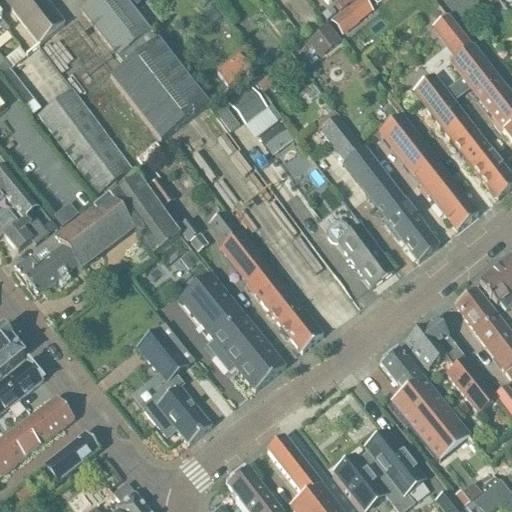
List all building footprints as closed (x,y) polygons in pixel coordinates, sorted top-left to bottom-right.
[(0,0),(38,48),(50,37),(21,0),(0,0)] [(21,0),(50,37),(63,27),(41,0),(21,0)] [(98,0),(81,15),(117,61),(123,69),(108,81),(159,146),(208,108),(207,106),(157,43),(150,35),(150,34),(133,12),(147,0),(146,0),(98,0)] [(339,14),(355,0),(341,0),(333,7),(339,14)] [(359,26),(347,10),(329,23),(341,39),(359,26)] [(448,17),(432,30),(447,50),(455,61),(456,61),(449,67),(460,81),(469,92),(491,120),(511,103),(511,101),(471,49),(448,17)] [(0,39),(9,32),(0,21),(0,20),(1,20),(0,18),(0,78),(10,71),(0,58),(0,39)] [(320,60),(341,44),(328,27),(306,43),(320,60)] [(228,89),(250,71),(238,55),(215,72),(228,89)] [(33,103),(9,72),(1,79),(25,109),(30,118),(40,110),(34,102),(33,103)] [(260,80),(254,84),(263,95),(269,91),(260,80)] [(496,203),(511,190),(511,182),(433,80),(413,96),(496,203)] [(244,128),(267,111),(249,88),(227,106),(244,128)] [(96,198),(132,172),(71,92),(37,119),(96,198)] [(511,103),(491,120),(511,146),(511,103)] [(228,136),(237,129),(222,109),(213,116),(228,136)] [(456,235),(477,219),(399,118),(393,123),(394,124),(379,137),(456,235)] [(362,151),(338,119),(319,133),(343,165),(341,167),(384,222),(404,206),(362,151)] [(279,125),(259,140),(272,158),(292,143),(279,125)] [(23,222),(31,216),(39,210),(5,167),(0,171),(0,202),(5,199),(23,222)] [(152,173),(141,180),(148,190),(160,182),(152,173)] [(29,261),(15,271),(37,299),(77,269),(80,273),(132,233),(151,260),(164,251),(178,239),(179,239),(161,214),(160,213),(145,192),(135,179),(109,199),(108,200),(107,200),(52,244),(29,261)] [(147,191),(145,192),(160,213),(161,214),(176,202),(161,181),(160,182),(148,190),(147,191)] [(62,229),(77,217),(68,206),(53,218),(62,229)] [(404,206),(384,222),(418,266),(438,249),(404,206)] [(0,238),(5,235),(17,224),(7,212),(0,218),(0,238)] [(23,222),(18,226),(18,225),(3,238),(16,254),(31,243),(35,248),(48,237),(56,230),(50,222),(42,229),(31,216),(23,222)] [(301,356),(322,339),(223,216),(207,227),(224,250),(220,253),(301,356)] [(189,222),(176,232),(187,246),(188,245),(197,256),(207,248),(199,237),(200,236),(189,222)] [(351,234),(345,227),(340,224),(334,225),(327,232),(326,235),(326,240),(330,245),(337,247),(371,292),(395,274),(360,227),(351,234)] [(511,261),(510,259),(478,286),(497,307),(511,294),(511,261)] [(252,398),(284,373),(210,281),(180,305),(220,357),(215,361),(227,377),(233,373),(252,398)] [(511,385),(511,338),(475,291),(454,308),(511,385)] [(496,401),(448,341),(448,340),(433,322),(405,346),(427,374),(445,360),(452,369),(454,371),(445,378),(476,416),(496,401)] [(0,378),(23,360),(0,332),(0,331),(0,378)] [(164,331),(137,352),(159,380),(147,389),(158,403),(142,415),(162,441),(173,432),(186,449),(210,429),(184,397),(179,391),(181,389),(182,388),(181,387),(174,378),(187,368),(191,365),(164,331)] [(399,353),(380,368),(403,396),(390,407),(437,466),(470,440),(447,412),(428,389),(422,381),(399,353)] [(0,386),(0,417),(42,383),(27,365),(0,386)] [(511,419),(511,396),(506,389),(495,397),(510,417),(511,419)] [(14,476),(26,466),(23,462),(73,423),(55,401),(0,444),(0,480),(11,472),(14,476)] [(373,485),(385,501),(393,511),(408,511),(414,508),(407,498),(424,485),(386,435),(364,452),(366,456),(383,477),(373,485)] [(50,492),(57,486),(98,453),(84,436),(43,469),(45,471),(25,486),(27,489),(14,499),(23,510),(37,500),(34,496),(46,486),(50,492)] [(289,511),(339,511),(284,441),(267,454),(303,500),(288,510),(289,511)] [(359,511),(370,511),(385,501),(373,485),(383,477),(366,456),(357,463),(354,460),(332,477),(359,511)] [(245,511),(278,511),(247,471),(226,487),(245,511)] [(145,511),(131,495),(126,488),(112,499),(119,507),(114,511),(94,511),(93,510),(91,511),(145,511)] [(488,493),(472,506),(477,511),(492,511),(499,506),(488,493)] [(440,511),(462,511),(449,494),(435,505),(440,511)]
